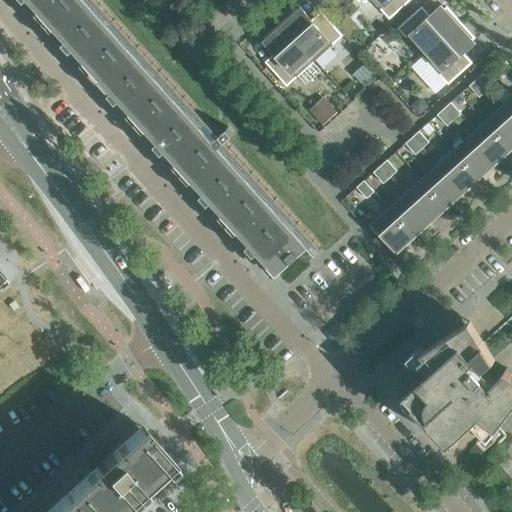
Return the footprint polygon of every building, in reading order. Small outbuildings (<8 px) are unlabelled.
[(25,0),(29,0),(47,19),(68,0),(17,0),(21,3),(24,1),(25,0)] [(68,0),(47,19),(66,40),(63,44),(60,47),(67,54),(70,51),(70,52),(74,49),(93,70),(130,36),(97,0),(68,0)] [(372,0),(389,18),(409,0),(372,0)] [(398,28),(423,56),(460,22),(446,7),(444,9),(441,6),(427,19),(418,10),(416,12),(398,28)] [(412,7),(393,23),(398,28),(416,12),(412,7)] [(281,23),(314,60),(342,35),(323,15),(314,23),(301,9),(298,12),(296,9),(281,23)] [(333,11),(328,10),(324,13),(330,20),(336,14),(333,11)] [(471,40),(474,38),(460,22),(423,56),(448,83),(468,65),(460,56),(474,43),(471,40)] [(286,85),(314,60),(281,23),(265,37),(268,40),(265,42),(277,56),(268,65),(286,85)] [(176,87),(130,36),(93,70),(112,91),(108,94),(109,95),(106,98),(113,105),(115,102),(116,103),(120,100),(139,121),(176,87)] [(476,79),(486,91),(493,84),(483,73),(476,79)] [(479,97),(486,91),(476,79),(469,86),(479,97)] [(166,150),(185,172),(231,130),(228,127),(219,135),(176,87),(139,121),(158,142),(154,145),(155,146),(152,148),(158,156),(161,153),(162,154),(166,150)] [(460,94),(455,98),(459,103),(464,99),(460,94)] [(511,98),(502,108),(511,118),(511,98)] [(322,100),(310,111),(323,125),(335,114),(322,100)] [(412,106),(419,114),(427,107),(422,102),(417,102),(412,106)] [(451,102),(444,108),(454,119),(461,113),(451,102)] [(454,119),(444,108),(437,114),(447,126),(454,119)] [(511,118),(502,108),(486,122),(510,149),(511,146),(511,118)] [(503,155),(510,149),(486,122),(470,137),(495,164),(504,156),(503,155)] [(211,201),(231,222),(268,189),(225,141),(233,133),(231,130),(185,172),(204,193),(200,196),(201,197),(198,199),(204,206),(207,204),(208,204),(211,201)] [(419,131),(412,137),(422,148),(429,142),(419,131)] [(412,137),(405,143),(415,154),(422,148),(412,137)] [(485,173),(495,164),(470,137),(454,151),(478,178),(484,172),(485,173)] [(471,184),(478,178),(454,151),(438,166),(463,193),(472,185),(471,184)] [(387,160),(380,166),(390,177),(397,171),(387,160)] [(390,177),(380,166),(373,172),(383,183),(390,177)] [(453,202),(463,193),(438,166),(422,180),(446,207),(452,201),(453,202)] [(367,198),(374,191),(364,180),(356,187),(367,198)] [(439,213),(446,207),(422,180),(406,195),(430,222),(440,214),(439,213)] [(322,248),(268,189),(231,222),(250,244),(246,247),(247,247),(244,250),(250,257),(253,255),(254,255),(257,252),(277,274),(300,253),(308,260),(322,248)] [(421,230),(430,222),(406,195),(390,209),(414,236),(420,229),(421,230)] [(407,242),(414,236),(390,209),(370,227),(381,238),(383,235),(398,252),(408,243),(407,242)] [(493,449),(497,445),(511,461),(511,316),(484,341),(471,320),(422,351),(425,356),(420,361),(430,372),(398,401),(442,450),(475,421),(484,431),(479,435),(493,449)] [(96,466),(66,493),(83,511),(113,511),(172,459),(162,448),(162,447),(152,436),(152,437),(141,425),(111,453),(110,452),(109,453),(108,451),(105,448),(92,460),(93,461),(94,461),(96,464),(95,465),(96,466)] [(83,511),(66,493),(45,511),(83,511)]
